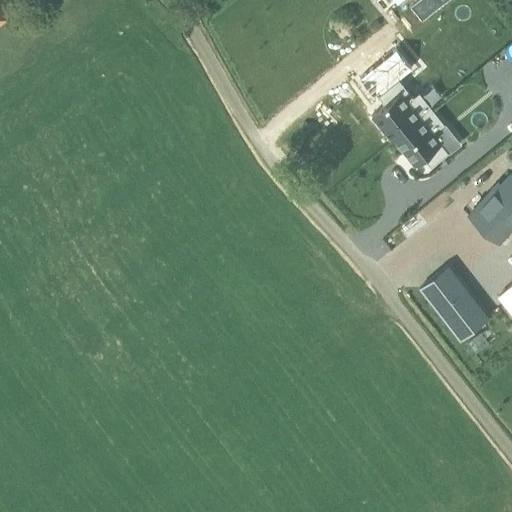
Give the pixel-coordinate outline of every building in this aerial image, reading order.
[(0,0),(0,21),(20,5),(16,0),(0,0)] [(355,76),(373,99),(376,96),(398,78),(417,63),(400,42),(355,76)] [(382,104),(369,115),(391,140),(393,139),(431,106),(418,90),(412,95),(398,78),(376,96),(382,104)] [(431,106),(393,139),(415,165),(422,158),(430,168),(450,152),(434,133),(445,124),(431,106)] [(511,228),(511,173),(496,191),(494,189),(470,215),(500,242),(511,228)] [(411,236),(433,212),(394,178),(373,201),(411,236)] [(459,340),(489,317),(449,264),(419,288),(459,340)] [(511,285),(499,296),(511,312),(511,285)]
